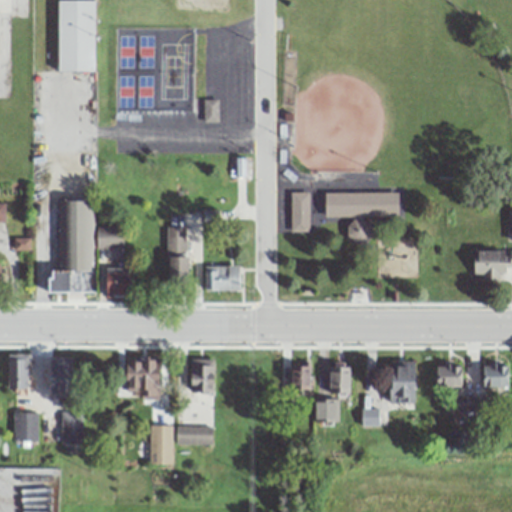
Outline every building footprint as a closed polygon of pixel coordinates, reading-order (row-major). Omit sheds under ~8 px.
[(94,0),(59,0),(59,72),(94,72),(94,0)] [(325,192),(324,217),(350,217),(350,241),(367,241),(367,217),(398,217),(398,192),(325,192)] [(290,232),(308,232),(308,193),(290,193),(290,232)] [(92,200),(60,201),(62,270),(50,270),(51,294),(94,293),(92,200)] [(167,227),(167,289),(187,289),(187,227),(167,227)] [(122,228),(97,228),(97,248),(122,248),(122,228)] [(501,266),(511,266),(511,250),(474,251),(475,281),(501,280),(501,266)] [(240,291),(240,266),(204,266),(204,291),(240,291)] [(107,269),(107,297),(132,297),(132,269),(107,269)] [(8,354),(8,393),(28,393),(28,354),(8,354)] [(51,394),(74,394),(74,356),(51,356),(51,394)] [(160,359),(127,359),(127,395),(160,395),(160,359)] [(215,359),(191,359),(191,390),(215,390),(215,359)] [(416,359),(390,359),(390,399),(416,399),(416,359)] [(509,386),(509,363),(483,363),(483,386),(509,386)] [(311,365),(292,365),(292,388),(311,388),(311,365)] [(350,365),(331,365),(331,394),(350,394),(350,365)] [(436,386),(462,386),(462,365),(436,365),(436,386)] [(487,394),(456,394),(456,410),(486,411),(487,394)] [(37,441),(37,412),(13,412),(13,441),(37,441)] [(81,443),(81,412),(61,412),(61,443),(81,443)] [(149,463),(171,463),(171,425),(149,425),(149,463)] [(176,444),(212,444),(212,425),(176,425),(176,444)]
